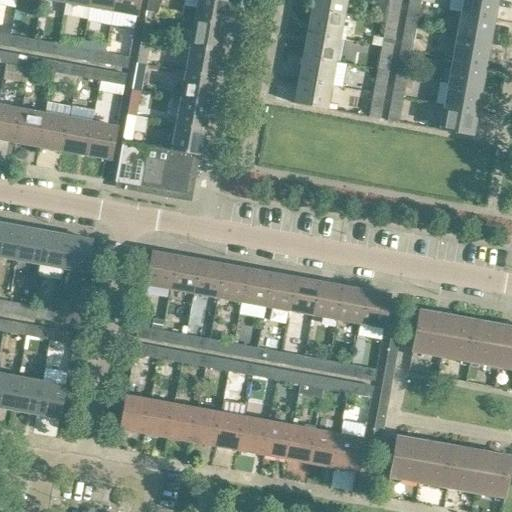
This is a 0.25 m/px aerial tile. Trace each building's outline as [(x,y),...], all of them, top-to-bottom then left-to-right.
[(114,0),(90,0),(89,8),(113,12),(114,0)] [(114,0),(113,12),(137,17),(139,0),(114,0)] [(159,0),(147,0),(146,10),(158,12),(159,0)] [(224,25),(226,11),(228,0),(198,0),(197,8),(185,5),(183,17),(224,25)] [(343,16),(346,4),(354,5),(354,0),(313,0),(312,10),(343,16)] [(386,24),(397,26),(401,2),(390,0),(386,24)] [(493,19),(496,0),(464,0),(462,14),(493,19)] [(405,27),(416,29),(429,31),(431,21),(418,18),(420,6),(409,4),(405,27)] [(339,39),(343,16),(312,10),(308,34),(339,39)] [(489,43),(493,19),(462,14),(458,37),(489,43)] [(183,17),(178,43),(191,45),(219,51),(224,25),(183,17)] [(144,20),(141,36),(151,38),(154,22),(144,20)] [(371,45),(382,47),(393,49),(397,26),(386,24),(383,39),(373,38),(371,45)] [(412,53),(416,29),(405,27),(401,50),(412,53)] [(0,44),(8,46),(10,35),(0,33),(0,44)] [(335,63),(339,39),(308,34),(303,57),(335,63)] [(34,39),(10,35),(8,46),(32,50),(34,39)] [(151,38),(141,36),(137,63),(148,65),(153,38),(151,38)] [(485,66),(489,43),(458,37),(453,60),(485,66)] [(32,50),(56,54),(58,43),(34,39),(32,50)] [(56,54),(80,58),(82,47),(58,43),(56,54)] [(191,45),(186,72),(214,78),(219,51),(191,45)] [(80,58),(103,63),(105,52),(82,47),(80,58)] [(388,72),(393,49),(382,47),(377,70),(388,72)] [(401,50),(396,74),(407,76),(412,53),(401,50)] [(0,51),(0,62),(6,64),(8,53),(0,51)] [(130,56),(105,52),(103,63),(128,67),(130,56)] [(8,53),(6,64),(30,68),(32,57),(8,53)] [(32,57),(30,68),(54,73),(56,62),(32,57)] [(303,57),(299,80),(331,86),(335,63),(303,57)] [(481,90),(485,66),(453,60),(449,84),(481,90)] [(56,62),(54,73),(78,77),(80,66),(56,62)] [(148,65),(137,63),(132,89),(144,91),(148,65)] [(80,66),(78,77),(102,81),(104,70),(80,66)] [(104,70),(102,81),(124,86),(126,75),(104,70)] [(377,70),(373,93),(384,95),(388,72),(377,70)] [(186,72),(181,98),(210,103),(214,78),(186,72)] [(396,74),(392,97),(403,99),(407,76),(396,74)] [(326,110),(326,109),(331,86),(299,80),(295,104),(326,110)] [(476,113),(481,90),(449,84),(445,107),(476,113)] [(144,91),(132,89),(128,115),(139,118),(144,91)] [(380,120),(384,95),(373,93),(369,117),(369,118),(380,120)] [(398,123),(403,99),(392,97),(387,121),(398,123)] [(181,98),(176,124),(205,129),(210,103),(181,98)] [(22,110),(0,105),(0,140),(16,143),(22,110)] [(472,136),(476,113),(445,107),(440,131),(472,136)] [(16,143),(40,148),(46,114),(22,110),(16,143)] [(70,119),(46,114),(40,148),(64,152),(70,119)] [(128,115),(123,142),(133,144),(135,132),(145,134),(147,119),(139,118),(128,115)] [(64,152),(88,156),(94,123),(70,119),(64,152)] [(117,127),(94,123),(88,156),(111,160),(117,127)] [(176,124),(171,151),(194,155),(200,156),(205,129),(176,124)] [(135,144),(123,142),(116,182),(138,186),(145,146),(135,144)] [(171,151),(145,146),(138,186),(185,194),(193,156),(194,156),(194,155),(171,151)] [(21,228),(0,224),(0,256),(16,260),(21,228)] [(45,232),(21,228),(16,260),(39,264),(45,232)] [(68,237),(45,232),(39,264),(62,268),(68,237)] [(92,241),(68,237),(62,268),(87,272),(92,241)] [(145,285),(169,289),(175,256),(151,252),(145,285)] [(199,260),(175,256),(169,289),(193,294),(199,260)] [(193,294),(216,298),(222,265),(199,260),(193,294)] [(246,269),(222,265),(216,298),(240,302),(246,269)] [(240,302),(264,307),(270,273),(246,269),(240,302)] [(294,278),(270,273),(264,307),(288,311),(294,278)] [(288,311),(311,315),(318,282),(294,278),(288,311)] [(341,286),(318,282),(311,315),(335,320),(341,286)] [(335,320),(359,324),(365,291),(341,286),(335,320)] [(390,295),(365,291),(359,324),(384,329),(390,295)] [(8,302),(0,300),(0,311),(6,313),(8,302)] [(29,317),(31,306),(8,302),(6,313),(29,317)] [(55,310),(31,306),(29,317),(53,321),(55,310)] [(53,321),(77,326),(79,315),(55,310),(53,321)] [(419,310),(415,336),(411,356),(412,357),(414,348),(422,350),(421,354),(461,361),(462,357),(470,359),(476,321),(453,316),(453,318),(444,316),(444,315),(419,310)] [(163,318),(153,316),(151,327),(161,329),(163,318)] [(26,336),(28,325),(5,321),(3,332),(26,336)] [(501,325),(476,321),(470,359),(468,367),(469,367),(470,359),(478,360),(478,364),(511,370),(511,327),(510,327),(509,328),(500,327),(501,325)] [(51,329),(28,325),(26,336),(49,340),(51,329)] [(162,331),(138,327),(136,338),(160,342),(162,331)] [(49,340),(73,345),(75,334),(51,329),(49,340)] [(184,346),(185,335),(162,331),(160,342),(184,346)] [(209,340),(185,335),(184,346),(207,351),(209,340)] [(390,339),(389,345),(398,347),(399,341),(390,339)] [(231,355),(233,344),(209,340),(207,351),(231,355)] [(157,359),(159,348),(135,343),(133,354),(157,359)] [(257,348),(233,344),(231,355),(255,359),(257,348)] [(389,345),(388,352),(397,353),(398,347),(389,345)] [(183,352),(159,348),(157,359),(181,363),(183,352)] [(279,364),(281,353),(257,348),(255,359),(279,364)] [(204,367),(206,356),(183,352),(181,363),(204,367)] [(388,352),(386,358),(396,360),(397,353),(388,352)] [(304,357),(281,353),(279,364),(302,368),(304,357)] [(230,361),(206,356),(204,367),(228,372),(230,361)] [(326,373),(328,361),(304,357),(302,368),(326,373)] [(252,376),(254,365),(230,361),(228,372),(252,376)] [(352,366),(328,361),(326,373),(350,377),(352,366)] [(385,364),(384,371),(393,372),(394,366),(385,364)] [(278,369),(254,365),(252,376),(276,381),(278,369)] [(350,377),(374,381),(376,370),(352,366),(350,377)] [(299,385),(301,374),(278,369),(276,381),(299,385)] [(384,371),(383,377),(392,379),(393,372),(384,371)] [(0,407),(13,410),(19,378),(0,374),(0,407)] [(325,378),(301,374),(299,385),(323,389),(325,378)] [(383,377),(382,384),(391,385),(392,379),(383,377)] [(19,378),(13,410),(36,414),(42,383),(19,378)] [(347,394),(349,382),(325,378),(323,389),(347,394)] [(373,387),(349,382),(347,394),(371,398),(373,387)] [(36,414),(60,418),(66,387),(42,383),(36,414)] [(381,390),(380,396),(389,398),(390,392),(381,390)] [(150,400),(125,396),(119,429),(144,434),(150,400)] [(380,396),(378,403),(388,404),(389,398),(380,396)] [(144,434),(168,438),(174,405),(150,400),(144,434)] [(378,403),(377,409),(386,411),(388,404),(378,403)] [(174,405),(168,438),(191,442),(197,409),(174,405)] [(191,442),(215,447),(221,413),(197,409),(191,442)] [(377,409),(376,415),(385,417),(386,411),(377,409)] [(221,413),(215,447),(239,451),(245,418),(221,413)] [(376,415),(375,422),(384,423),(385,417),(376,415)] [(239,451),(263,455),(269,422),(245,418),(239,451)] [(269,422),(263,455),(286,459),(292,426),(269,422)] [(384,423),(375,422),(374,428),(383,430),(384,423)] [(286,459),(310,464),(316,430),(292,426),(286,459)] [(374,428),(373,434),(382,436),(383,430),(374,428)] [(316,430),(310,464),(334,468),(340,435),(316,430)] [(381,442),(382,436),(373,434),(372,441),(381,442)] [(334,468),(358,472),(364,439),(340,435),(334,468)] [(421,441),(397,436),(394,453),(388,482),(389,483),(391,474),(399,476),(398,480),(438,487),(439,483),(447,484),(454,447),(430,442),(430,444),(421,442),(421,441)] [(454,447),(447,484),(445,493),(446,493),(448,484),(456,486),(455,490),(495,497),(496,493),(503,494),(502,503),(503,503),(511,457),(487,452),(487,454),(478,452),(478,451),(454,447)]
